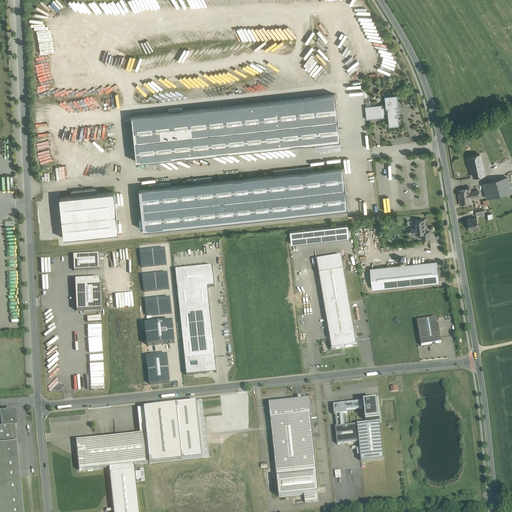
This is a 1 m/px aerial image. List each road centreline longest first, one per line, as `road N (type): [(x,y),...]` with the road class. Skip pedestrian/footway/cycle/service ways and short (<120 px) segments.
road 1 (unclassified): [(37,407),(478,360)]
road 2 (unclassified): [(37,407),(18,0)]
road 3 (tertiary): [(381,0),(437,120),(478,360)]
road 4 (tertiary): [(478,360),(496,511)]
